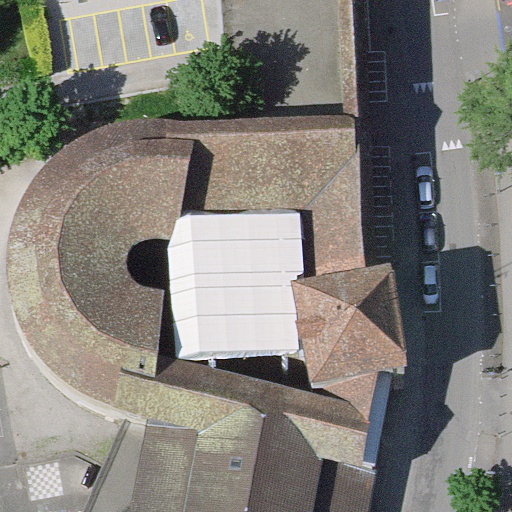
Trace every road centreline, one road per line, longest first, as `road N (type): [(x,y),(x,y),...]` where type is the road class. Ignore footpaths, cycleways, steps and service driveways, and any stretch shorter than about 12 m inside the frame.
road 1 (residential): [(439,511),(468,363),(440,77),(416,0)]
road 2 (residential): [(0,89),(123,72)]
